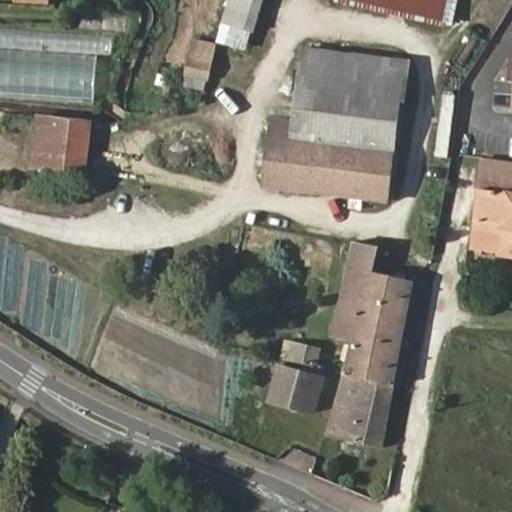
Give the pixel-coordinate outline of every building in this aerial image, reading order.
[(254,34),(263,0),(232,0),(225,25),(254,34)] [(334,0),(334,1),(444,25),(449,0),(334,0)] [(215,44),(191,40),(185,75),(209,79),(215,44)] [(268,186),(386,201),(405,63),(306,49),(297,121),(275,119),(268,186)] [(91,122),(38,117),(33,168),(84,173),(91,122)] [(511,257),(511,160),(484,157),(473,248),(499,251),(498,256),(511,257)] [(343,375),(394,386),(412,282),(372,272),(377,250),(353,245),(333,336),(352,341),(343,375)] [(281,360),(315,368),(319,350),(285,342),(281,360)] [(321,379),(323,370),(315,368),(281,360),(269,399),(314,413),(324,379),(321,379)] [(382,448),(394,386),(343,375),(328,436),(382,448)]
